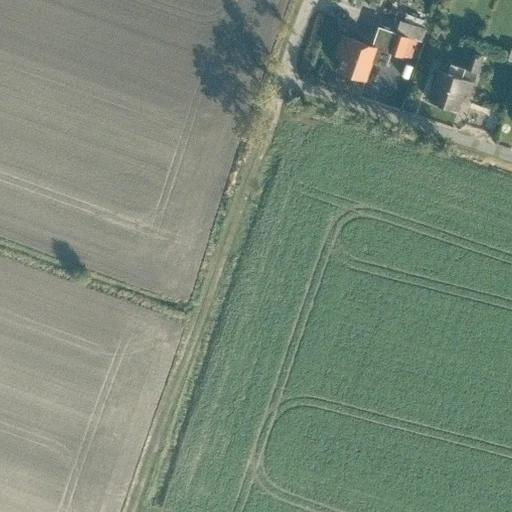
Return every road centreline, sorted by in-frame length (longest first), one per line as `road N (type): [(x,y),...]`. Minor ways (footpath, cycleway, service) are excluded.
road 1 (track): [(133,511),(277,80)]
road 2 (residential): [(310,0),(277,80),(511,158)]
